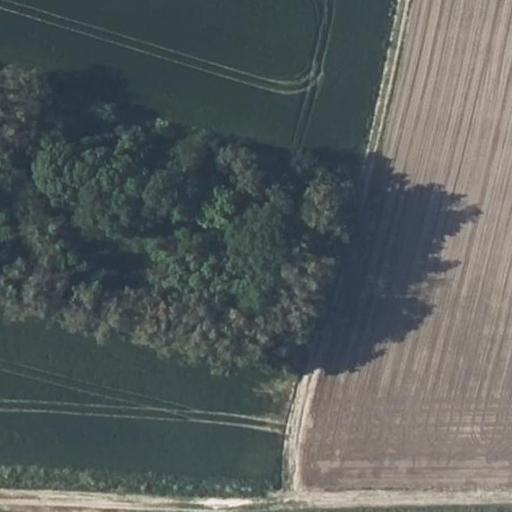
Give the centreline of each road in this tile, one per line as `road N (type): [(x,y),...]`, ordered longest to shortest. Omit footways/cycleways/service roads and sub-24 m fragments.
road 1 (track): [(293,498),(301,403),(402,0)]
road 2 (track): [(0,490),(293,498)]
road 3 (track): [(293,498),(511,498)]
